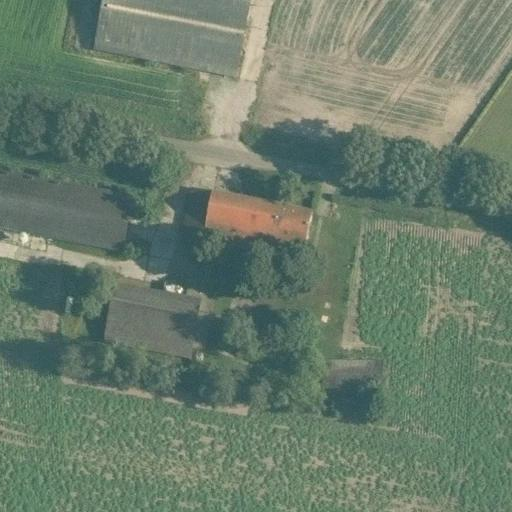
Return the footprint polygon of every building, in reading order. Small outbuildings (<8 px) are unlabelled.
[(105,0),(99,32),(95,51),(235,79),(250,0),(105,0)] [(0,229),(122,252),(132,197),(0,172),(0,229)] [(191,189),(188,208),(182,237),(198,240),(197,246),(206,248),(208,242),(271,255),(271,256),(272,257),(271,261),(278,263),(282,242),(306,247),(312,213),(191,189)] [(103,345),(190,361),(201,303),(114,287),(103,345)] [(322,362),(322,396),(383,396),(383,362),(322,362)]
